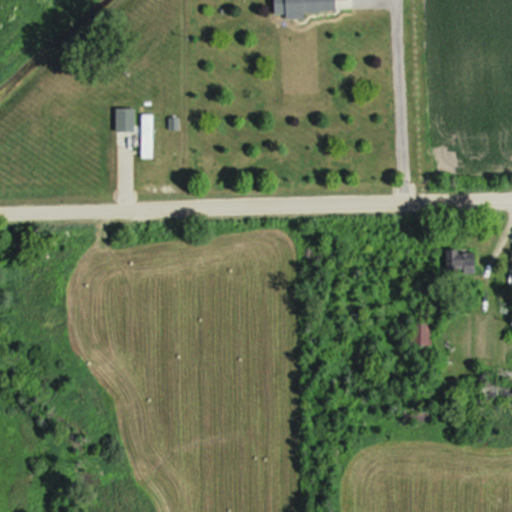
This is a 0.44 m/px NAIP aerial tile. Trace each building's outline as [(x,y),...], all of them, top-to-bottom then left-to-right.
[(275,0),(276,19),(307,19),(307,14),(338,14),(337,0),(275,0)] [(118,134),(136,134),(136,110),(118,110),(118,134)] [(153,119),(144,119),(144,159),(153,159),(153,119)] [(478,275),(478,252),(439,252),(439,275),(478,275)] [(414,347),(434,347),(434,318),(414,318),(414,347)] [(511,384),(466,385),(466,406),(511,405),(511,384)]
